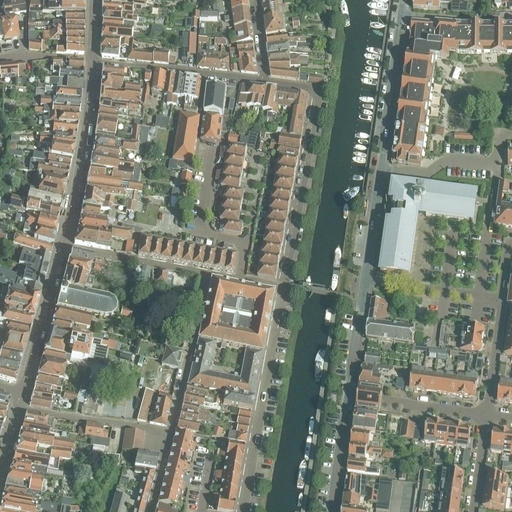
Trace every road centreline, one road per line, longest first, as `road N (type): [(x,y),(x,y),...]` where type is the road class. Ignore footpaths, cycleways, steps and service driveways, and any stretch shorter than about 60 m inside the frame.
road 1 (residential): [(283,290),(319,91),(264,81)]
road 2 (residential): [(347,398),(381,172)]
road 3 (residential): [(63,245),(92,61)]
road 4 (residential): [(381,172),(406,0)]
road 5 (residential): [(264,81),(92,61)]
road 6 (residential): [(381,172),(428,177),(451,162),(497,166),(500,137),(511,138)]
road 7 (residential): [(256,448),(283,290)]
road 8 (residential): [(171,430),(208,275)]
road 9 (residential): [(21,396),(63,245)]
road 10 (residential): [(170,433),(18,408)]
road 11 (residential): [(63,245),(208,275)]
road 12 (residential): [(347,398),(486,418)]
